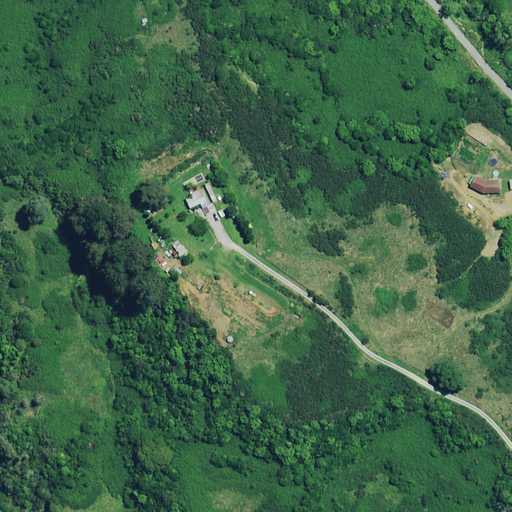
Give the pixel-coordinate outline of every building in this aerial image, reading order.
[(475,175),(469,187),(483,193),(501,193),(501,180),(487,180),(475,175)] [(186,199),(190,208),(201,203),(207,216),(217,211),(212,202),(208,204),(204,196),(202,197),(200,193),(186,199)] [(229,204),(225,199),(218,203),(221,209),(229,204)] [(169,241),(171,244),(177,239),(175,236),(169,241)] [(186,251),(178,241),(172,245),(180,256),(186,251)]
